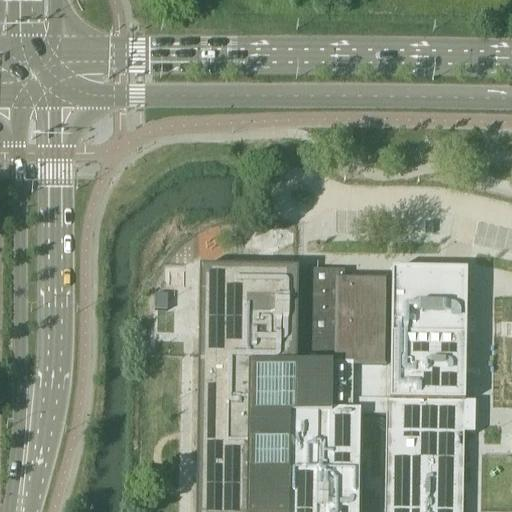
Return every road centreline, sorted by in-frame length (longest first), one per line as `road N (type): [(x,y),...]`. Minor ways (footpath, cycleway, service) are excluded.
road 1 (secondary): [(54,96),(511,99)]
road 2 (secondary): [(511,55),(55,52)]
road 3 (secondary): [(27,511),(50,402),(54,96)]
road 4 (secondary): [(17,96),(12,511)]
